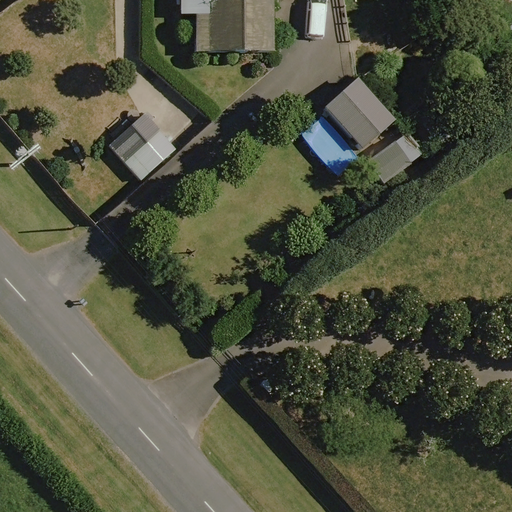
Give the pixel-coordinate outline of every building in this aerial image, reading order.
[(267,0),(202,0),(202,18),(191,18),(191,52),(267,52),(267,0)] [(353,82),(320,110),(357,151),(389,123),(353,82)] [(457,139),(425,106),(403,127),(434,160),(457,139)] [(142,116),(104,147),(134,182),(171,151),(142,116)] [(390,145),(364,163),(379,184),(405,167),(390,145)]
